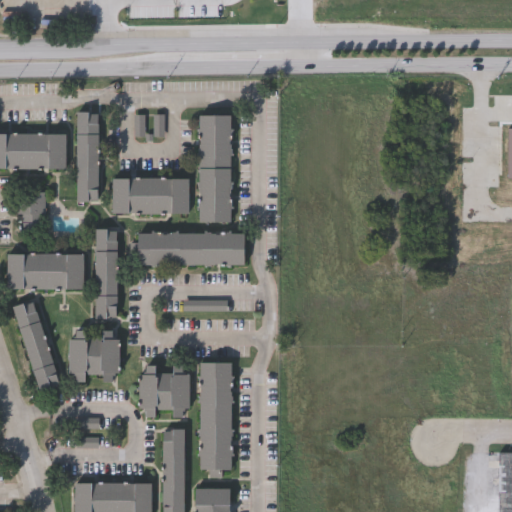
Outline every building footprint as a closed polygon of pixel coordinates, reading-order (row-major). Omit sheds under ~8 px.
[(75,198),(75,111),(97,111),(97,198),(75,198)] [(230,219),(197,219),(197,114),(230,114),(230,219)] [(0,133),(65,133),(65,166),(0,166),(0,133)] [(110,211),(110,177),(188,177),(188,211),(110,211)] [(45,229),(19,229),(19,191),(45,190),(45,229)] [(94,226),(116,226),(116,316),(94,315),(94,226)] [(136,262),(136,230),(244,230),(244,263),(136,262)] [(6,286),(7,250),(82,250),(82,287),(6,286)] [(34,297),(58,382),(37,388),(13,303),(34,297)] [(69,379),(69,328),(84,328),(84,334),(100,334),(100,328),(117,328),(117,379),(100,379),(100,374),(84,374),(84,379),(69,379)] [(199,468),(199,360),(231,360),(231,468),(199,468)] [(139,405),(139,362),(155,362),(155,369),(172,370),(172,366),(188,366),(187,415),(170,415),(170,408),(156,408),(156,414),(145,414),(145,405),(139,405)] [(99,417),(99,427),(78,427),(78,417),(99,417)] [(184,426),(183,511),(161,511),(162,426),(184,426)] [(511,511),(511,450),(497,450),(497,511),(511,511)] [(151,480),(151,511),(74,511),(74,480),(151,480)] [(229,511),(194,511),(194,486),(229,486),(229,511)]
